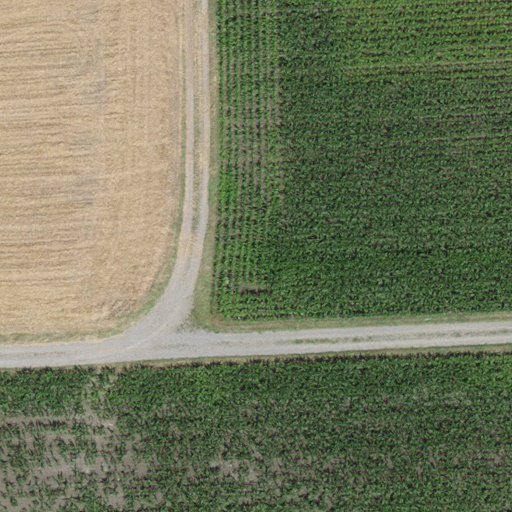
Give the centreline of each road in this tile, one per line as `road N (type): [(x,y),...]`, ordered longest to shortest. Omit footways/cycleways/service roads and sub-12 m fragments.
road 1 (track): [(511,328),(0,353)]
road 2 (track): [(198,0),(201,170),(175,284),(134,346)]
